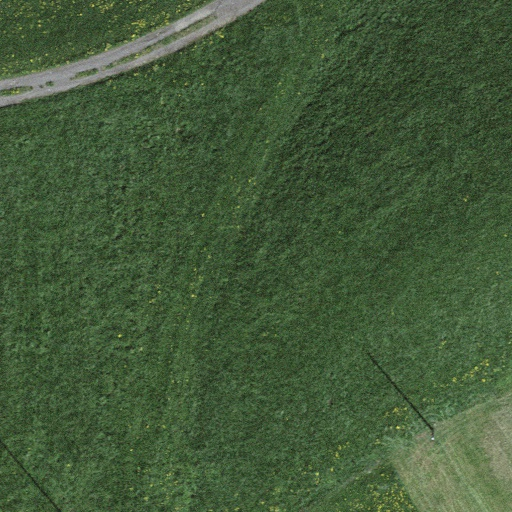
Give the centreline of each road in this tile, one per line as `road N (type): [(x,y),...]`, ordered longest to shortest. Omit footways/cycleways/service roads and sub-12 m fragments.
road 1 (track): [(159,511),(178,480),(189,393),(234,216),(267,131),(337,0)]
road 2 (track): [(0,93),(112,63),(237,0)]
